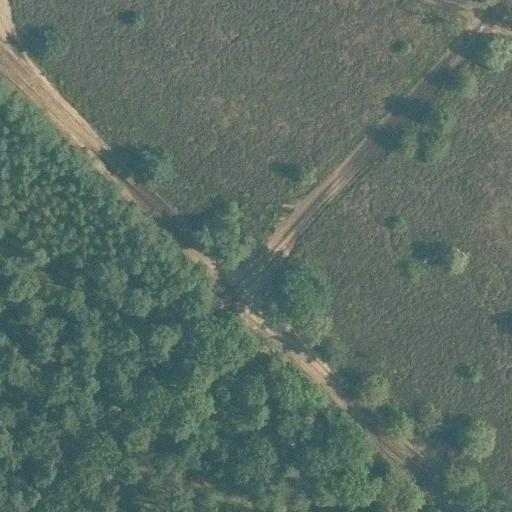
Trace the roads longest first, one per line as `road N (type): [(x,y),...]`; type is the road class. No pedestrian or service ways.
road 1 (track): [(17,511),(249,291),(502,0)]
road 2 (track): [(0,65),(500,511)]
